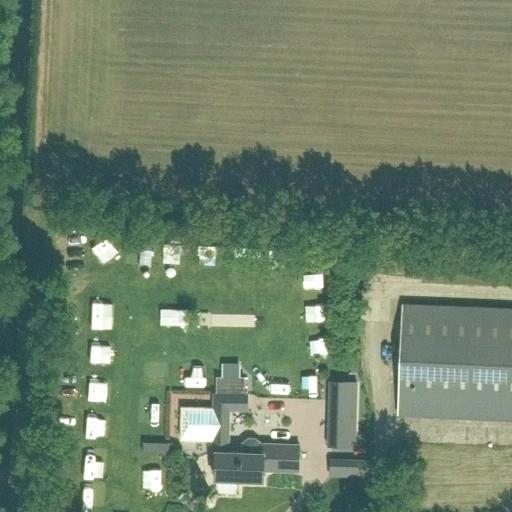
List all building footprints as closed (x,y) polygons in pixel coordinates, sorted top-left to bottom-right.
[(109,327),(110,301),(89,301),(89,327),(109,327)] [(511,417),(511,308),(403,304),(398,412),(511,417)] [(357,382),(330,382),(329,422),(356,423),(357,382)] [(247,411),(248,395),(214,394),(214,409),(183,408),(182,439),(213,440),(213,453),(216,453),(215,480),(263,482),(264,470),(299,471),(300,445),(261,443),(256,439),(249,438),(243,443),(243,452),(229,452),(230,411),(247,411)] [(163,452),(163,440),(143,440),(143,452),(163,452)] [(174,444),(166,444),(166,455),(174,455),(174,444)] [(331,459),(331,475),(369,476),(369,460),(331,459)] [(163,467),(136,467),(136,494),(162,494),(163,467)]
